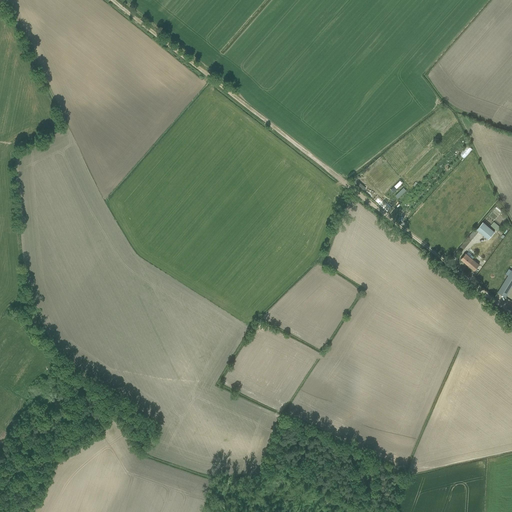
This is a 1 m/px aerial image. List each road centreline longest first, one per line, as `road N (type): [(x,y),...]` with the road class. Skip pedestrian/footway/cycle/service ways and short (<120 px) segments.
road 1 (track): [(111,0),(448,264)]
road 2 (track): [(3,0),(66,127)]
